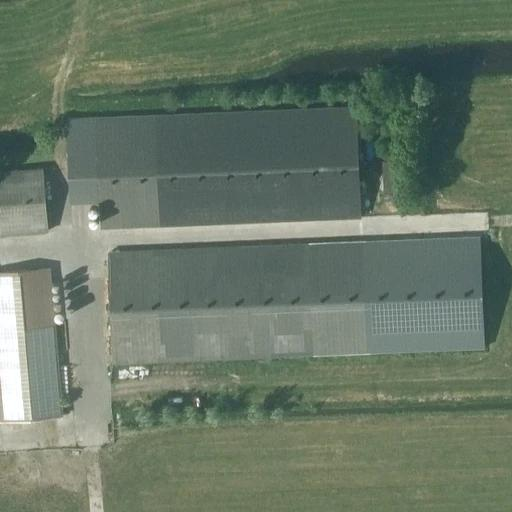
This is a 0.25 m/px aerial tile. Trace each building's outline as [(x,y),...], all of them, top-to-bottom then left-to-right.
[(358,106),(96,117),(100,201),(101,229),(362,218),(358,106)] [(96,117),(67,118),(71,202),(100,201),(96,117)] [(0,234),(49,231),(46,169),(0,171),(0,234)] [(367,240),(108,251),(113,364),(372,353),(485,348),(481,243),(480,236),(367,240)] [(0,272),(0,416),(0,422),(63,416),(50,268),(0,272)]
